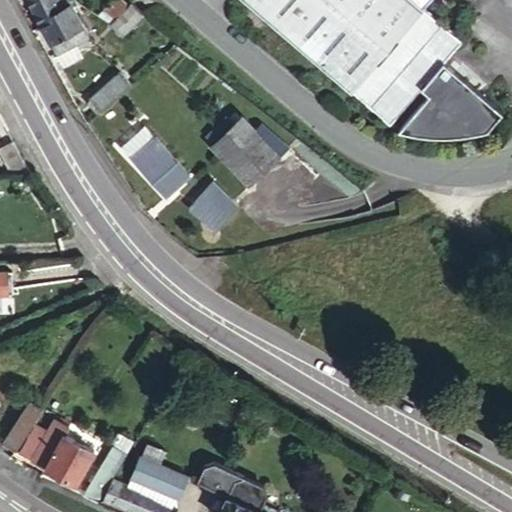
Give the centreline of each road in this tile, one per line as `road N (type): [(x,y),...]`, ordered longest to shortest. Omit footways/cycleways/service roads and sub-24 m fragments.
road 1 (unclassified): [(173,0),(329,134),(393,168),(451,170),(511,154)]
road 2 (primary): [(243,330),(155,272),(96,203),(0,26)]
road 3 (primary): [(243,330),(511,505)]
road 4 (primary): [(511,465),(243,330)]
